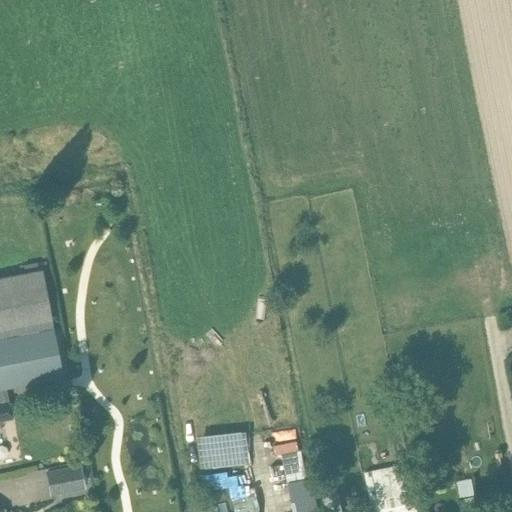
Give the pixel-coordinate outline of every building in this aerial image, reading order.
[(0,278),(0,333),(51,323),(40,270),(38,271),(37,263),(23,266),(25,273),(0,278)] [(51,323),(0,333),(0,388),(5,388),(61,377),(51,323)] [(0,420),(12,418),(5,388),(0,388),(0,420)] [(418,511),(417,506),(409,463),(365,472),(372,511),(418,511)] [(50,496),(86,489),(81,464),(46,471),(50,496)] [(343,511),(336,475),(320,478),(326,511),(343,511)] [(462,501),(464,511),(481,511),(478,497),(462,501)]
